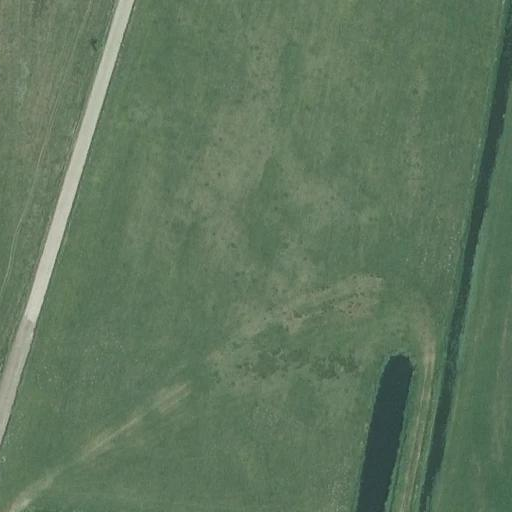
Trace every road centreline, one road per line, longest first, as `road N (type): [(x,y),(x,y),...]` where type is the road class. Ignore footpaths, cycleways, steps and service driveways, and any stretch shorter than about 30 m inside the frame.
road 1 (track): [(406,511),(431,386),(420,329),(379,308),(317,318),(160,404),(3,511)]
road 2 (track): [(0,413),(127,0)]
